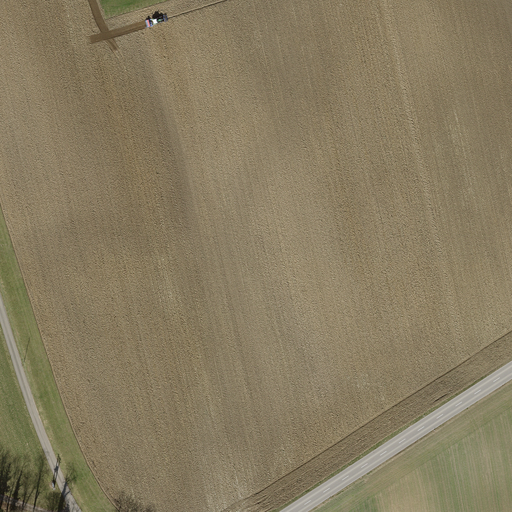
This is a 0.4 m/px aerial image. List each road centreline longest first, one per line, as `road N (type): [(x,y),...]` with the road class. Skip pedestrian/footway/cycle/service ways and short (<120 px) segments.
road 1 (tertiary): [(511,371),(294,511)]
road 2 (residential): [(77,511),(0,304)]
